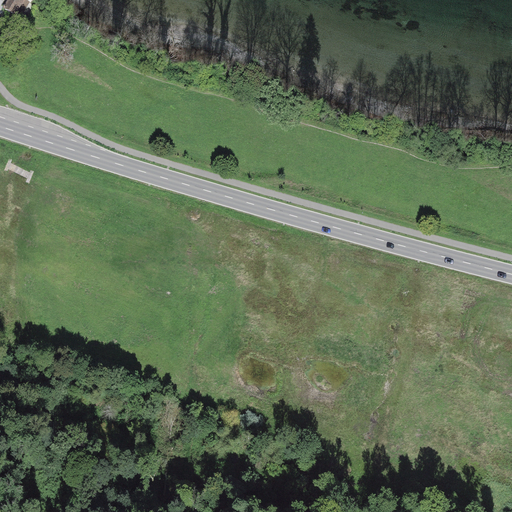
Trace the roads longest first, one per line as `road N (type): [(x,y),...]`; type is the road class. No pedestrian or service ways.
road 1 (primary): [(511,274),(0,125)]
road 2 (track): [(459,226),(304,182),(255,188)]
